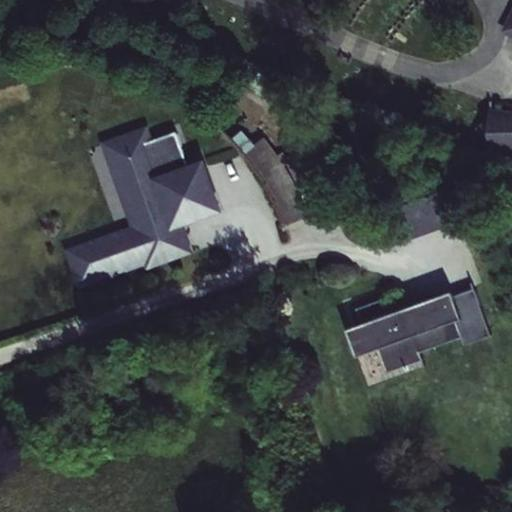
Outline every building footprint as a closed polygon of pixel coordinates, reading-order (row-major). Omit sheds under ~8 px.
[(511,109),(498,109),(494,140),(511,141),(511,109)] [(122,149),(144,215),(79,238),(89,267),(154,245),(155,246),(178,238),(174,226),(187,222),(182,209),(224,195),(209,152),(197,156),(184,119),(154,129),(156,137),(145,141),(145,139),(134,143),(135,145),(122,149)] [(292,221),(317,212),(303,182),(290,158),(275,134),(255,149),(268,168),(283,199),(292,221)] [(452,190),(422,200),(430,226),(461,215),(452,190)] [(369,316),(355,321),(365,349),(385,342),(394,367),(410,362),(411,365),(421,362),(420,358),(431,354),(429,346),(470,331),(473,339),(499,330),(483,283),(463,290),(461,285),(397,307),(392,293),(364,302),(369,316)]
